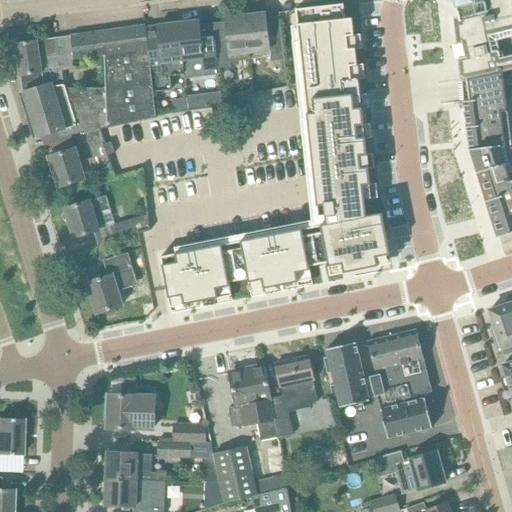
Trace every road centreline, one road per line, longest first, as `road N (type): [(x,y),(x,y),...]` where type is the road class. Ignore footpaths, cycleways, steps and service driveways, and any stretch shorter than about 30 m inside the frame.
road 1 (residential): [(69,360),(438,288)]
road 2 (residential): [(476,277),(447,167),(430,0)]
road 3 (residential): [(438,288),(496,511)]
road 4 (residential): [(69,360),(0,141)]
road 5 (unknown): [(460,218),(419,219),(405,204),(388,142),(408,103),(441,94)]
road 6 (unclassified): [(61,511),(69,360)]
road 7 (residential): [(0,13),(121,0)]
